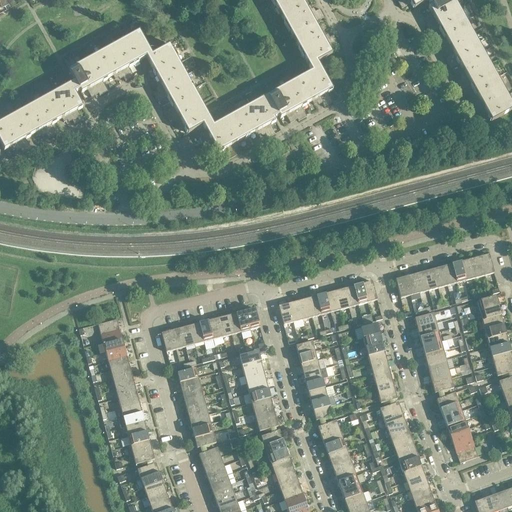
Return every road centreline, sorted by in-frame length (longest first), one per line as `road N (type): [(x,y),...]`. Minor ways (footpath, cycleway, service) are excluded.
road 1 (residential): [(202,511),(145,324),(155,311),(245,287),(263,290)]
road 2 (residential): [(173,146),(188,174),(208,173),(339,106),(353,59),(343,35)]
road 3 (residential): [(379,267),(448,493)]
road 4 (residential): [(263,290),(296,423),(329,511)]
road 5 (residential): [(129,219),(207,212),(316,178)]
road 6 (residential): [(379,267),(489,238),(501,246),(511,284)]
road 7 (residential): [(387,9),(414,22),(470,123)]
road 8 (residential): [(0,207),(129,219)]
